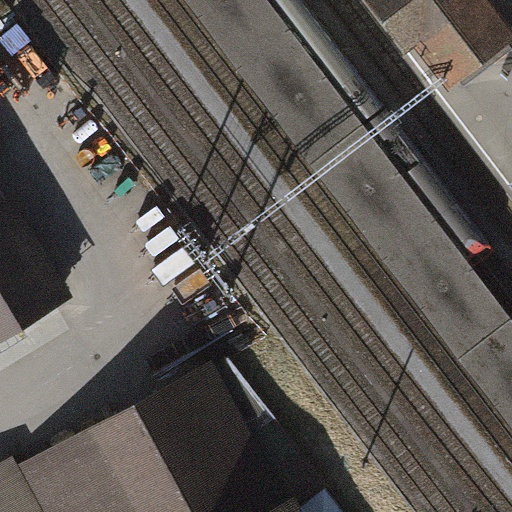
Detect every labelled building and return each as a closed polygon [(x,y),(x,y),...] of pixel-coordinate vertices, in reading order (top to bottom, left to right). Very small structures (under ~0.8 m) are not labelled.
[(185,0),(511,428),(511,317),(270,0),(185,0)] [(489,0),(385,0),(446,79),(457,70),(465,81),(502,53),(510,47),(502,36),(511,29),(489,0)] [(511,139),(489,157),(507,180),(511,176),(511,139)] [(14,203),(0,211),(0,334),(68,294),(14,203)] [(290,504),(215,362),(22,463),(47,511),(301,511),(296,501),(290,504)]
